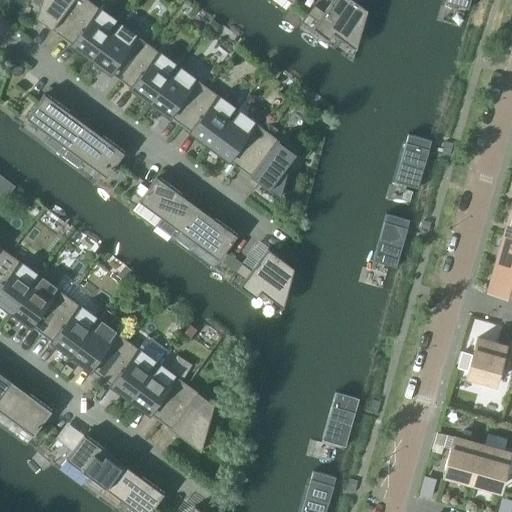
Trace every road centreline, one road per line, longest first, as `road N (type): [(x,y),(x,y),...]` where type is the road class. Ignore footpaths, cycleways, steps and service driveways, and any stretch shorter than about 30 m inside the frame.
road 1 (residential): [(0,35),(266,222)]
road 2 (residential): [(0,355),(196,493)]
road 3 (residential): [(455,297),(397,507)]
road 4 (residential): [(511,99),(455,297)]
